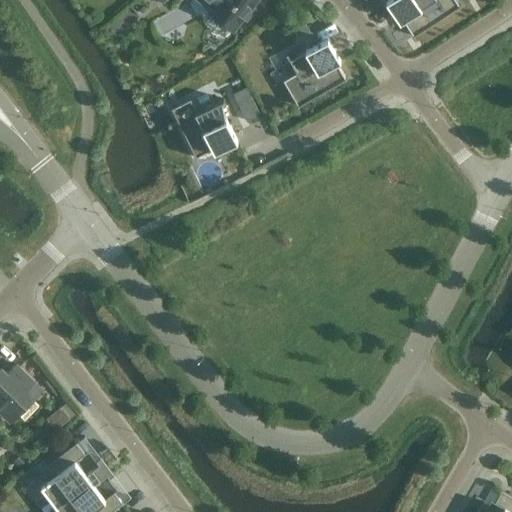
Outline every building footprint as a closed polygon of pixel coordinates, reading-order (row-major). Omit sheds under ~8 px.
[(205,0),(213,6),(210,10),(233,28),(242,16),(246,19),(255,8),(251,5),(254,0),(205,0)] [(386,0),(400,22),(403,20),(413,34),(412,35),(413,36),(460,5),(459,4),(458,4),(455,0),(386,0)] [(305,50),(289,60),(296,72),(283,79),(297,104),(297,106),(346,78),(346,76),(345,77),(336,62),(340,60),(327,38),(305,51),(305,50)] [(171,107),(196,157),(197,157),(197,156),(212,148),(214,152),(237,141),(226,118),(225,118),(217,101),(196,112),(190,99),(172,107),(172,106),(171,107)] [(7,373),(3,369),(0,371),(0,411),(10,421),(19,413),(16,410),(29,396),(32,399),(41,389),(15,364),(7,373)] [(55,431),(70,418),(60,406),(45,419),(55,431)] [(40,486),(55,506),(107,466),(100,457),(95,461),(98,465),(86,474),(75,460),(84,453),(75,442),(50,462),(58,472),(40,486)] [(107,466),(55,506),(60,511),(110,511),(122,503),(113,491),(104,498),(94,485),(106,475),(109,479),(114,475),(107,466)] [(478,508),(475,511),(511,511),(511,496),(501,489),(493,502),(503,508),(500,511),(482,511),(484,511),(478,508)]
